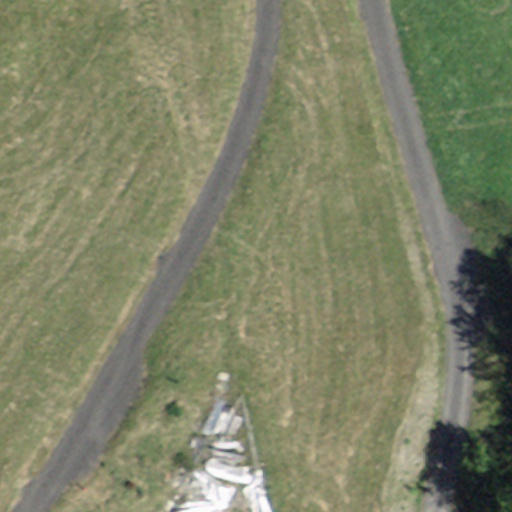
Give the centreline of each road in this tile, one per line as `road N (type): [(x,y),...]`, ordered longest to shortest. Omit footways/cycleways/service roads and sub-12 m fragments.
road 1 (track): [(271,0),(249,109),(223,175),(109,389),(30,511)]
road 2 (track): [(442,511),(463,326),(376,0)]
